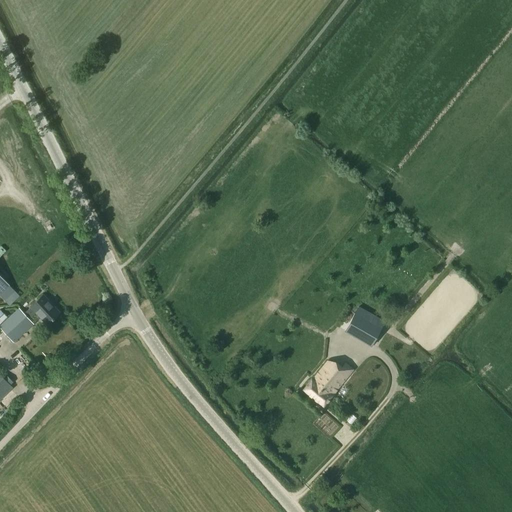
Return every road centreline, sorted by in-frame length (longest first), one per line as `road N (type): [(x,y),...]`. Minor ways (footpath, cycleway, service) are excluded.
road 1 (tertiary): [(132,309),(0,40)]
road 2 (tertiary): [(292,511),(191,396),(132,309)]
road 3 (unclassified): [(0,445),(132,309)]
